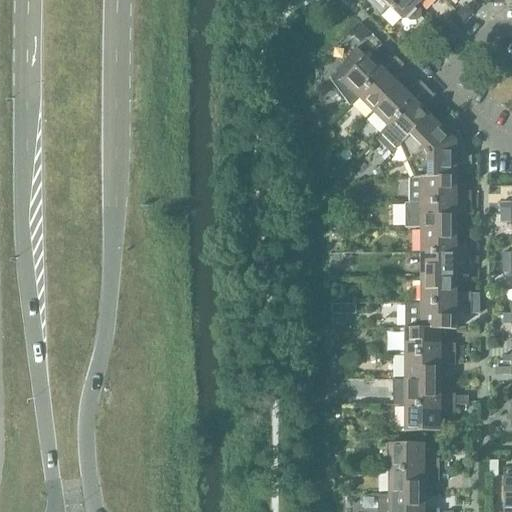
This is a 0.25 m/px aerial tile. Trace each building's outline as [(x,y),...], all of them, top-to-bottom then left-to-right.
[(418,5),(413,0),(365,0),(381,15),(389,8),(402,21),(405,17),(409,22),(416,22),(421,17),(421,10),(417,6),(418,5)] [(465,6),(457,14),(465,21),(472,13),(465,6)] [(465,21),(457,14),(450,21),(457,29),(465,21)] [(361,25),(354,32),(362,40),(369,33),(361,25)] [(368,55),(360,63),(351,54),(350,54),(331,81),(350,107),(358,98),(396,59),(389,52),(377,64),(368,55)] [(358,98),(373,113),(400,86),(392,78),(403,66),(396,59),(358,98)] [(373,113),(388,128),(427,90),(420,82),(408,94),(400,86),(373,113)] [(396,149),(399,146),(402,142),(403,144),(430,117),(422,109),(434,97),(427,90),(388,128),(382,135),(396,149)] [(399,146),(413,178),(456,179),(456,165),(471,165),(471,156),(466,156),(453,125),(456,122),(450,115),(439,126),(430,117),(403,144),(402,142),(399,146)] [(409,203),(421,203),(471,204),(471,193),(456,193),(456,179),(413,178),(409,178),(409,203)] [(421,203),(421,228),(456,228),(456,214),(471,214),(471,204),(421,203)] [(421,228),(421,252),(479,252),(479,242),(456,242),(456,228),(421,228)] [(421,252),(421,277),(456,276),(456,262),(479,262),(479,252),(421,252)] [(503,254),(503,263),(511,263),(511,253),(511,254),(503,254)] [(511,273),(511,263),(503,263),(503,273),(511,273),(511,274),(511,273)] [(421,277),(421,303),(471,303),(471,290),(456,290),(456,276),(421,277)] [(479,290),(471,290),(471,303),(479,303),(479,290)] [(471,303),(421,303),(421,304),(405,304),(405,328),(421,328),(421,329),(440,329),(440,330),(456,330),(456,315),(471,315),(471,303)] [(479,303),(471,303),(471,315),(479,315),(479,303)] [(345,304),(344,313),(354,313),(354,304),(345,304)] [(511,324),(511,314),(502,314),(502,324),(511,324),(511,325),(511,324)] [(405,328),(405,356),(463,355),(464,346),(455,346),(455,345),(440,345),(440,330),(440,329),(421,329),(421,328),(405,328)] [(503,356),(503,365),(511,365),(511,354),(511,355),(511,356),(503,356)] [(405,356),(405,380),(440,381),(440,366),(455,366),(455,365),(463,365),(463,355),(405,356)] [(511,375),(511,365),(503,365),(503,374),(511,374),(511,375)] [(405,406),(455,406),(463,406),(463,397),(455,397),(455,396),(440,396),(440,381),(405,380),(405,406)] [(455,406),(405,406),(405,432),(440,432),(440,416),(455,416),(455,406)] [(389,445),(389,470),(439,470),(439,459),(424,459),(424,445),(389,445)] [(490,476),(498,476),(498,461),(490,461),(490,476)] [(389,470),(389,495),(424,495),(424,480),(439,480),(439,470),(389,470)] [(503,511),(511,511),(511,476),(503,476),(503,511)] [(389,495),(388,511),(439,511),(439,510),(424,510),(424,495),(389,495)]
